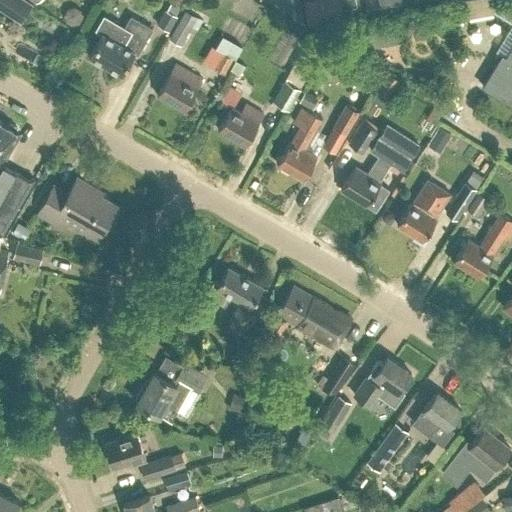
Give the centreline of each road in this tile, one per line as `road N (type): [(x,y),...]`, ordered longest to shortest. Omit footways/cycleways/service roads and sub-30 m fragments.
road 1 (unclassified): [(511,390),(354,279),(191,185)]
road 2 (residential): [(61,443),(72,381),(191,185)]
road 3 (unclassified): [(191,185),(0,80)]
